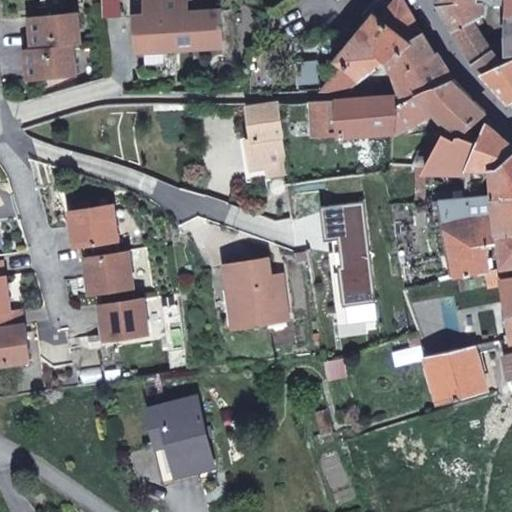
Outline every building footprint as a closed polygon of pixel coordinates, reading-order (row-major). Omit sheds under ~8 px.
[(187,0),(146,0),(147,14),(144,14),(146,50),(165,50),(223,47),(221,11),(188,13),(187,0)] [(411,41),(425,34),(423,32),(404,0),(396,0),(382,17),(411,41)] [(484,16),(485,3),(485,1),(467,0),(465,0),(439,4),(455,30),(474,21),(484,16)] [(80,43),(78,12),(31,16),(33,47),(73,44),(80,43)] [(384,64),(411,41),(382,17),(376,13),(338,59),(344,64),(363,79),(384,64)] [(146,50),(144,14),(121,15),(122,51),(146,50)] [(474,62),(492,50),(474,21),(455,30),(474,62)] [(432,47),(425,34),(411,41),(384,64),(391,69),(394,72),(417,61),(435,53),(432,47)] [(76,75),(73,44),(33,47),(26,48),(29,80),(76,75)] [(504,65),(494,49),(492,50),(474,62),(475,64),(484,73),(504,65)] [(454,79),(438,51),(435,53),(417,61),(394,72),(394,73),(402,94),(401,103),(419,93),(429,89),(437,86),(454,79)] [(511,61),(504,65),(484,73),(511,103),(511,61)] [(363,79),(344,64),(323,91),(330,91),(355,85),(363,79)] [(487,111),(470,94),(455,78),(454,79),(437,86),(429,89),(419,93),(434,110),(450,127),(445,133),(456,139),(461,134),(466,129),(478,119),(487,111)] [(401,103),(402,94),(375,97),(374,86),(361,91),(358,93),(355,96),(355,97),(336,96),(337,99),(339,135),(390,132),(398,132),(401,103)] [(434,110),(419,93),(401,103),(398,132),(434,110)] [(339,135),(337,99),(313,100),(315,136),(339,135)] [(287,173),(282,135),(284,134),(286,134),(281,103),(254,106),(250,106),(255,137),(248,138),(254,178),(287,173)] [(499,167),(511,155),(511,144),(488,123),(483,135),(480,142),(475,140),(468,137),(461,134),(456,139),(445,133),(433,155),(426,167),(487,169),(492,169),(492,168),(499,167)] [(418,152),(416,167),(426,167),(433,155),(418,152)] [(511,191),(511,155),(499,167),(492,168),(492,169),(494,184),(494,194),(511,191)] [(426,202),(426,167),(416,167),(416,202),(426,202)] [(494,194),(494,184),(483,185),(484,196),(494,194)] [(511,232),(511,191),(494,194),(498,235),(511,232)] [(498,235),(494,194),(484,196),(473,196),(443,199),(443,200),(457,277),(488,272),(492,270),(489,242),(498,241),(498,235)] [(119,240),(114,204),(72,210),(77,246),(119,240)] [(511,232),(498,235),(498,241),(502,269),(503,276),(511,274),(511,232)] [(134,287),(129,251),(87,257),(92,293),(134,287)] [(308,258),(308,251),(296,253),(298,261),(309,259),(308,258)] [(289,319),(284,283),(272,285),(271,276),(268,258),(226,265),(234,327),(289,319)] [(503,276),(502,269),(492,270),(488,272),(490,286),(504,284),(503,276)] [(284,283),(282,274),(271,276),(272,285),(284,283)] [(511,274),(503,276),(504,284),(511,320),(511,324),(511,274)] [(0,312),(12,312),(7,276),(4,276),(0,276),(0,312)] [(150,334),(145,298),(103,304),(107,339),(150,334)] [(0,327),(25,325),(23,310),(12,312),(0,312),(0,327)] [(0,364),(31,360),(27,325),(25,325),(0,327),(0,364)] [(425,342),(420,331),(409,335),(413,347),(425,342)] [(488,388),(476,347),(475,344),(430,354),(427,355),(440,401),(488,388)] [(215,466),(197,397),(149,409),(158,446),(170,443),(178,475),(199,470),(215,466)] [(178,475),(170,443),(158,446),(160,454),(160,455),(164,474),(165,475),(166,478),(178,475)] [(217,477),(215,466),(199,470),(201,480),(208,479),(211,478),(217,477)]
